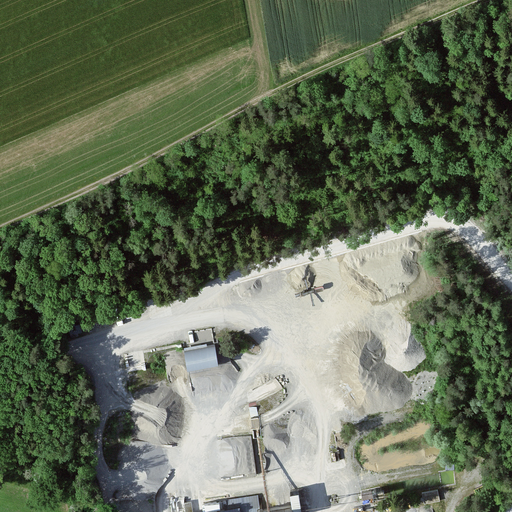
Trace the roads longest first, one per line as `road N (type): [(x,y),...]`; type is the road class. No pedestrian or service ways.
road 1 (track): [(488,0),(324,66),(0,227)]
road 2 (track): [(67,347),(226,317),(266,333),(266,347),(184,457),(163,511)]
road 3 (track): [(511,269),(490,241),(462,224),(432,220),(230,273),(206,288),(188,324)]
road 4 (track): [(266,333),(320,416),(316,511)]
